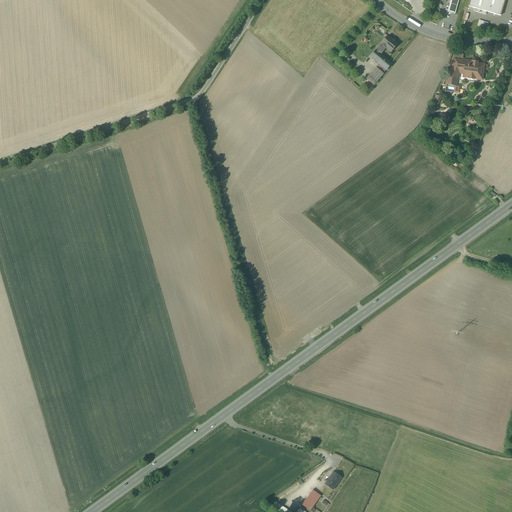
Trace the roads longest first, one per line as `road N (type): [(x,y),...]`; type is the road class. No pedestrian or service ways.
road 1 (secondary): [(511,204),(90,511)]
road 2 (unclassified): [(0,164),(188,102),(263,0)]
road 3 (residential): [(511,43),(435,35),(375,0)]
